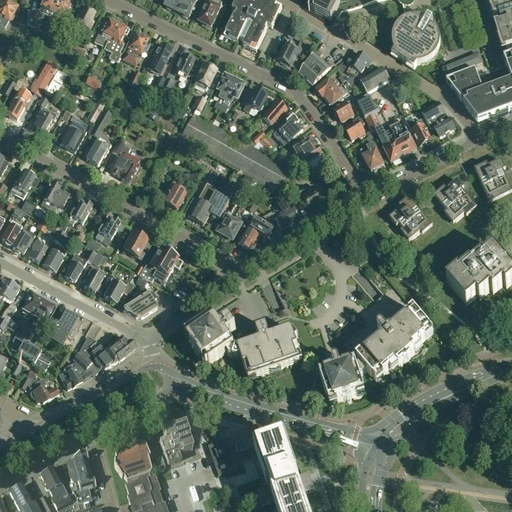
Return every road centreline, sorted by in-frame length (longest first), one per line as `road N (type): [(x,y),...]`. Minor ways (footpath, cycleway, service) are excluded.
road 1 (residential): [(366,198),(466,146),(472,130),(439,95),(289,0)]
road 2 (residential): [(366,198),(306,105),(285,87),(108,0)]
road 3 (residential): [(245,274),(0,136)]
road 4 (tertiary): [(374,446),(215,393)]
road 5 (residential): [(146,337),(0,263)]
road 6 (secondary): [(511,367),(419,405),(374,446)]
road 7 (secondary): [(391,456),(423,415),(511,368)]
road 8 (tertiary): [(154,366),(30,431)]
